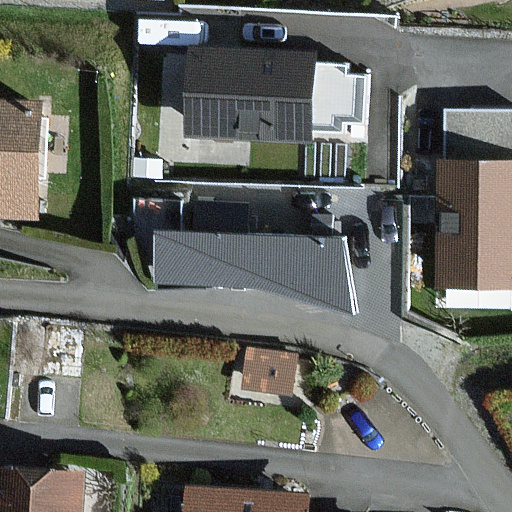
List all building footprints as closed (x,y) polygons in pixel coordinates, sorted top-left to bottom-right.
[(346,77),(347,66),(312,64),(313,53),(199,49),(196,131),(310,135),(310,128),(344,129),(344,119),(364,119),(365,77),(346,77)] [(511,141),(511,96),(448,95),(447,141),(511,141)] [(0,215),(37,216),(40,101),(0,99),(0,215)] [(511,160),(441,161),(441,284),(511,283),(511,160)] [(333,202),(156,199),(156,284),(259,285),(357,312),(333,202)] [(0,511),(79,511),(82,473),(0,468),(0,511)] [(307,511),(308,494),(192,488),(190,511),(307,511)]
